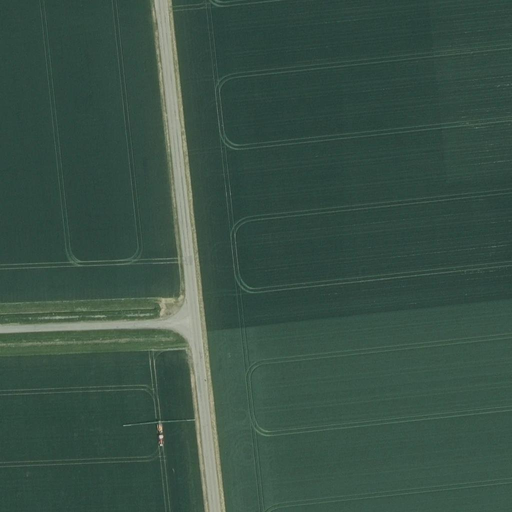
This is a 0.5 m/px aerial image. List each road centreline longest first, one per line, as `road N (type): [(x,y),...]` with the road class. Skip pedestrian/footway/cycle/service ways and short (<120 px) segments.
road 1 (tertiary): [(197,322),(162,0)]
road 2 (unclassified): [(197,322),(0,330)]
road 3 (tertiary): [(216,511),(197,322)]
